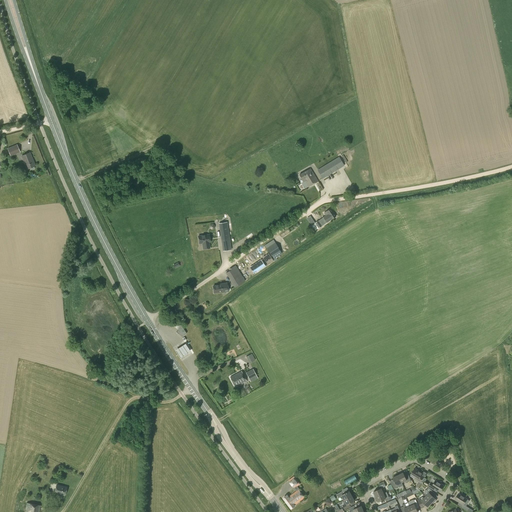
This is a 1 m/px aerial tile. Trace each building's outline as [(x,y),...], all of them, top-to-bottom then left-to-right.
[(19,149),(17,144),(7,148),(11,156),(15,154),(13,151),(19,149)] [(34,169),(34,167),(34,166),(35,166),(30,152),(22,156),(27,169),(30,168),(30,169),(31,170),(32,170),(34,169)] [(322,179),(344,166),(339,157),(317,170),(322,179)] [(300,174),(304,182),(305,181),(308,186),(318,181),(310,168),(308,170),(300,174)] [(335,215),(337,218),(347,211),(345,208),(335,215)] [(326,222),(335,216),(331,209),(324,213),(326,215),(323,217),(311,226),(314,231),(318,228),(326,222)] [(223,251),(231,250),(227,222),(219,223),(223,251)] [(210,248),(209,242),(210,242),(209,234),(198,236),(199,243),(202,243),(203,249),(210,248)] [(275,261),(293,248),(289,242),(285,245),(279,249),(275,243),(267,248),(273,258),(275,261)] [(250,269),(254,275),(265,267),(261,262),(250,269)] [(241,283),(245,281),(240,273),(236,275),(233,269),(226,273),(233,284),(239,280),(241,283)] [(229,291),(227,282),(220,284),(220,285),(213,286),(214,292),(221,291),(221,293),(229,291)] [(182,337),(184,334),(186,333),(181,325),(176,332),(182,337)] [(187,345),(177,351),(182,359),(192,352),(187,345)] [(250,362),(256,359),(253,353),(247,355),(250,362)] [(249,379),(256,375),(253,369),(246,372),(249,379)] [(235,386),(238,385),(246,380),(241,371),(233,376),(230,377),(235,386)] [(421,483),(424,477),(421,475),(423,473),(415,468),(411,473),(416,476),(415,479),(421,483)] [(398,475),(401,482),(405,481),(406,483),(411,480),(409,477),(406,479),(403,473),(398,475)] [(347,484),(357,478),(355,474),(345,480),(347,484)] [(398,484),(401,482),(398,475),(393,478),(396,484),(393,486),(394,489),(399,486),(398,484)] [(305,498),(299,490),(300,489),(297,486),(300,484),(294,476),(289,480),(297,491),(288,497),(287,495),(283,498),(291,508),(295,506),(294,505),(305,498)] [(443,486),(435,481),(434,483),(431,482),(428,487),(433,490),(435,487),(440,491),(443,486)] [(376,497),(383,493),(381,488),(386,486),(385,483),(379,486),(380,489),(374,492),(376,497)] [(65,495),(67,488),(61,486),(56,485),(54,492),(65,495)] [(425,497),(431,503),(432,502),(433,503),(436,500),(435,499),(432,495),(434,493),(429,487),(426,490),(429,492),(425,497)] [(344,500),(352,496),(349,491),(344,494),(342,491),(336,494),(339,498),(342,496),(344,500)] [(383,493),(376,497),(378,502),(385,499),(386,501),(391,499),(390,496),(389,497),(387,492),(383,493)] [(468,511),(470,508),(466,506),(469,500),(467,499),(459,494),(455,499),(464,505),(462,508),(468,511)] [(352,496),(344,500),(343,501),(345,504),(343,506),(345,509),(351,506),(349,503),(355,500),(352,496)] [(425,497),(424,498),(423,497),(422,497),(420,498),(420,499),(418,499),(421,507),(424,506),(424,505),(425,504),(427,507),(431,503),(425,497)] [(409,503),(408,503),(409,506),(411,511),(417,511),(418,511),(416,507),(419,506),(416,499),(409,502),(409,503)] [(39,511),(41,505),(27,503),(25,509),(27,509),(26,511),(39,511)]
